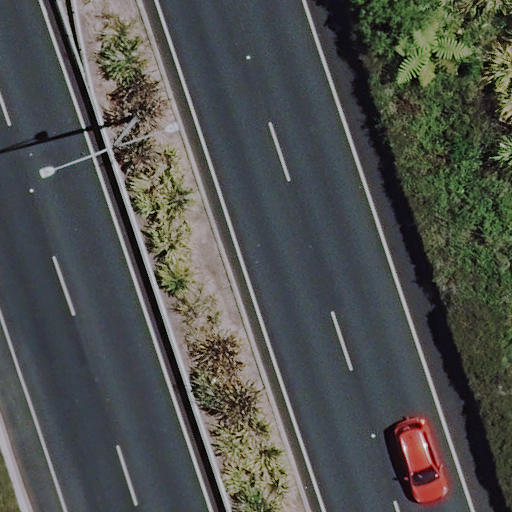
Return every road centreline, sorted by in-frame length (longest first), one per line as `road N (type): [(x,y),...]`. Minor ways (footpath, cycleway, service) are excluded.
road 1 (primary): [(258,0),(424,511)]
road 2 (primary): [(132,511),(0,106)]
